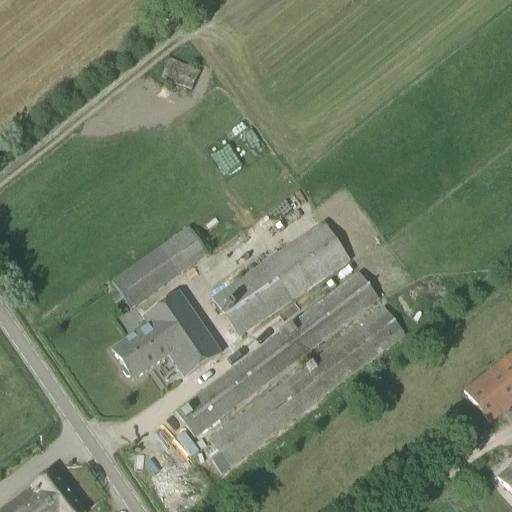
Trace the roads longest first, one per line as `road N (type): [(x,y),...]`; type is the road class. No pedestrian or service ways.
road 1 (tertiary): [(136,511),(0,307)]
road 2 (unknown): [(396,511),(511,430)]
